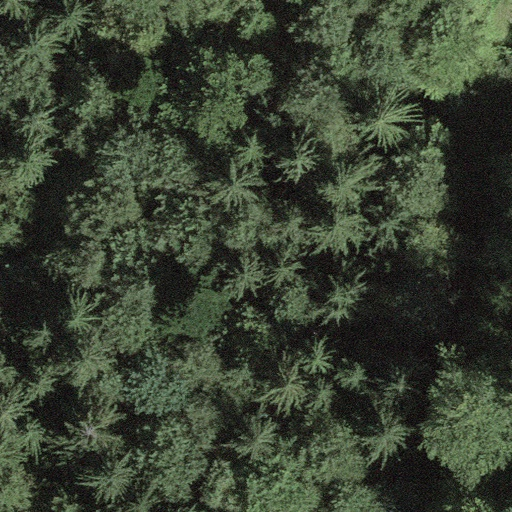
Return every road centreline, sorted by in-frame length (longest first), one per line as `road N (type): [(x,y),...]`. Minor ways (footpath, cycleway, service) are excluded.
road 1 (track): [(511,17),(474,197),(446,511)]
road 2 (track): [(0,233),(33,217),(77,165),(129,0)]
